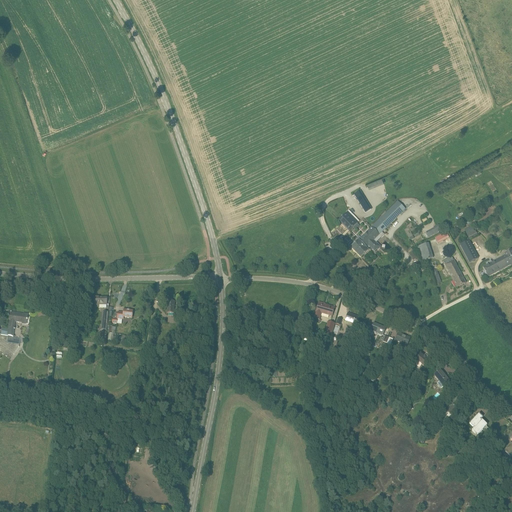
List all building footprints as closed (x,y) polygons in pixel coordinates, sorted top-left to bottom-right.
[(367,184),(369,189),(384,183),(382,178),(367,184)] [(371,209),(360,192),(355,195),(364,210),(366,213),(371,209)] [(380,219),(372,228),(376,232),(364,243),(366,246),(363,249),(362,251),(360,250),(356,253),(361,258),(370,249),(371,251),(372,250),(375,252),(377,249),(378,250),(380,248),(377,244),(378,244),(377,242),(384,235),(382,233),(388,227),(405,210),(398,202),(380,219)] [(358,222),(348,212),(339,221),(342,223),(339,226),(344,231),(346,228),(349,231),(358,222)] [(426,233),(429,238),(442,231),(438,224),(433,227),(434,228),(426,233)] [(469,239),(477,235),(475,230),(474,231),(472,227),(465,231),(467,235),(469,239)] [(351,248),(356,253),(360,250),(362,251),(363,249),(366,246),(364,243),(376,232),(372,228),(359,241),(351,248)] [(435,238),(438,244),(450,238),(447,232),(435,238)] [(469,241),(460,245),(469,264),(478,258),(469,241)] [(417,247),(419,255),(431,250),(429,243),(417,247)] [(433,257),(431,250),(419,255),(421,262),(433,257)] [(505,255),(484,267),(489,276),(510,265),(511,266),(511,265),(511,250),(505,254),(505,255)] [(413,260),(418,257),(414,251),(409,254),(413,260)] [(457,275),(461,273),(454,260),(452,256),(443,261),(445,265),(452,278),(457,275)] [(441,283),(436,270),(431,272),(436,285),(441,283)] [(457,275),(452,278),(457,288),(466,283),(461,273),(457,275)] [(99,297),(95,297),(94,306),(99,306),(99,304),(107,304),(107,298),(99,298),(99,297)] [(203,307),(205,307),(205,303),(194,303),(194,313),(201,313),(201,311),(203,311),(203,307)] [(324,304),(319,303),(314,318),(319,319),(321,313),(332,317),(333,313),(335,308),(324,305),(324,304)] [(124,313),(118,312),(118,313),(117,319),(113,318),(113,323),(117,324),(117,323),(117,319),(122,319),(124,319),(124,317),(132,318),(133,311),(124,310),(124,313)] [(102,311),(100,330),(106,331),(107,327),(107,323),(109,312),(102,311)] [(10,328),(8,328),(2,327),(1,335),(8,336),(7,342),(19,344),(20,338),(13,337),(14,329),(15,322),(21,322),(21,323),(25,323),(25,320),(27,321),(28,314),(21,313),(21,315),(11,313),(9,321),(11,321),(10,328)] [(359,317),(348,313),(345,320),(357,325),(359,317)] [(335,323),(328,321),(324,334),(331,336),(335,323)] [(386,328),(374,323),(371,330),(383,335),(386,328)] [(289,330),(280,328),(278,338),(281,338),(282,335),(295,338),(295,334),(289,332),(289,330)] [(410,338),(398,333),(395,340),(401,343),(399,347),(405,349),(407,345),(410,338)] [(429,360),(421,354),(416,361),(417,361),(415,364),(415,365),(416,366),(416,365),(419,368),(422,365),(425,367),(429,360)] [(440,371),(434,376),(439,382),(437,384),(441,388),(449,381),(440,371)] [(455,396),(445,411),(454,417),(459,409),(457,408),(461,403),(458,401),(459,399),(455,396)] [(473,430),(477,434),(482,429),(487,433),(490,430),(486,426),(486,425),(482,421),(481,422),(481,421),(483,419),(480,416),(472,424),(475,427),(476,426),(476,427),(473,430)]
